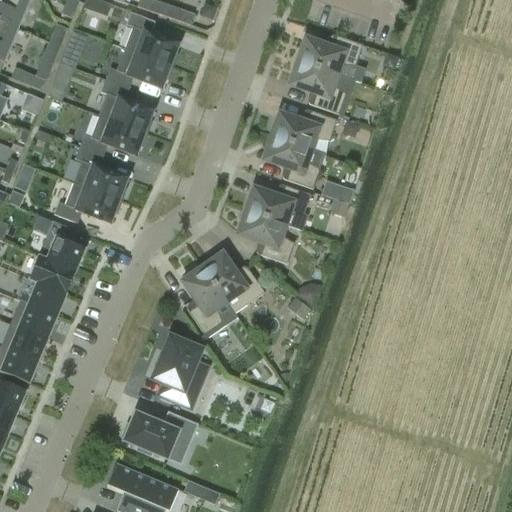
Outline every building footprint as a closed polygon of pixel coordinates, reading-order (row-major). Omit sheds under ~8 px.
[(30,0),(0,0),(0,5),(24,15),(30,0)] [(71,0),(66,0),(64,7),(74,11),(78,3),(71,0)] [(155,14),(158,3),(148,0),(139,0),(137,8),(155,14)] [(176,10),(158,3),(155,14),(172,20),(176,10)] [(24,15),(0,5),(0,25),(17,32),(24,15)] [(74,11),(64,7),(60,16),(70,20),(74,11)] [(176,10),(172,20),(190,26),(194,16),(176,10)] [(133,29),(124,51),(146,60),(173,70),(177,58),(175,58),(181,42),(179,42),(180,41),(152,31),(155,23),(131,14),(126,27),(133,29)] [(0,25),(0,44),(10,48),(17,32),(0,25)] [(56,26),(49,44),(59,48),(67,30),(56,26)] [(305,42),(297,64),(336,77),(339,67),(354,69),(362,47),(332,37),(331,39),(335,40),(331,51),(305,42)] [(0,63),(3,65),(10,48),(0,44),(0,63)] [(49,44),(42,61),(52,65),(59,48),(49,44)] [(110,69),(105,82),(129,91),(130,88),(133,79),(161,90),(161,89),(163,90),(165,84),(167,85),(173,70),(146,60),(124,51),(116,72),(110,69)] [(52,65),(42,61),(35,78),(45,83),(52,65)] [(297,64),(289,86),(316,95),(312,107),(308,105),(308,107),(338,117),(345,95),(332,88),(336,77),(297,64)] [(107,97),(99,118),(144,135),(154,108),(126,97),(129,91),(105,82),(100,94),(107,97)] [(47,98),(61,104),(65,95),(51,89),(47,98)] [(279,117),(271,139),(310,152),(313,141),(328,143),(336,122),(306,112),(305,113),(309,115),(305,126),(279,117)] [(84,136),(79,149),(102,158),(107,145),(136,156),(144,135),(99,118),(91,139),(84,136)] [(22,132),(17,143),(25,146),(29,135),(22,132)] [(264,161),(290,170),(286,181),(282,180),(282,181),(312,191),(319,170),(306,163),(310,152),(271,139),(264,161)] [(82,164),(73,185),(82,189),(120,203),(121,200),(126,187),(124,186),(127,179),(98,168),(102,158),(79,149),(75,161),(82,164)] [(10,160),(5,172),(13,175),(18,164),(10,160)] [(13,175),(5,172),(1,183),(8,186),(13,175)] [(58,204),(53,216),(76,225),(81,213),(110,224),(114,213),(116,214),(120,203),(82,189),(73,185),(65,207),(58,204)] [(253,191),(245,214),(284,227),(287,216),(302,218),(310,197),(280,187),(280,188),(283,189),(280,201),(253,191)] [(341,217),(350,196),(338,191),(329,212),(341,217)] [(238,236),(264,245),(260,256),(256,255),(256,256),(286,266),(293,245),(280,238),(284,227),(245,214),(238,236)] [(53,224),(39,259),(75,275),(85,251),(70,244),(75,233),(53,224)] [(221,257),(202,270),(225,303),(234,297),(245,308),(264,295),(246,269),(244,270),(247,273),(237,280),(221,257)] [(39,259),(29,281),(36,284),(66,297),(75,275),(39,259)] [(225,303),(202,270),(182,284),(198,307),(189,313),(186,310),(185,311),(204,337),(222,324),(216,310),(225,303)] [(303,282),(294,303),(308,309),(317,289),(303,282)] [(36,284),(27,307),(57,319),(66,297),(36,284)] [(20,303),(11,326),(47,341),(57,319),(27,307),(20,303)] [(10,325),(1,347),(2,348),(38,363),(47,341),(11,326),(10,325)] [(159,396),(182,406),(198,368),(193,366),(199,352),(170,340),(164,353),(162,352),(156,366),(158,367),(153,381),(164,385),(159,396)] [(2,348),(0,351),(0,373),(29,386),(38,363),(2,348)] [(0,383),(0,409),(15,416),(25,394),(0,383)] [(0,410),(0,434),(5,437),(7,438),(16,417),(0,410)] [(162,427),(135,415),(134,417),(129,427),(126,426),(121,439),(124,440),(123,442),(126,444),(137,449),(136,451),(136,452),(149,458),(150,454),(166,461),(177,435),(190,441),(196,427),(167,414),(162,426),(162,427)] [(115,511),(168,511),(177,491),(115,466),(106,489),(125,497),(123,503),(120,501),(115,511)] [(207,492),(188,484),(183,494),(203,502),(207,492)]
